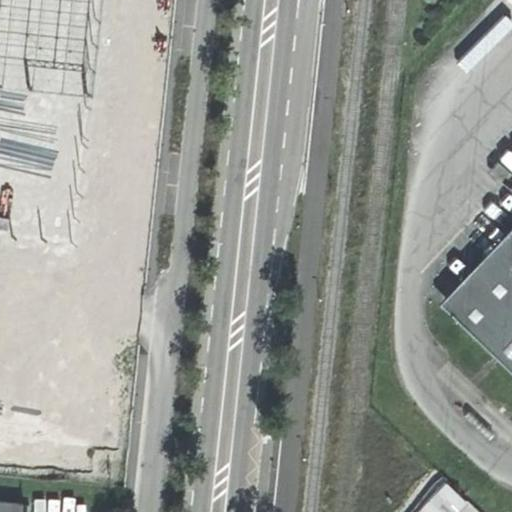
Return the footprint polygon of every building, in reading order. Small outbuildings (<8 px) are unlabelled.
[(0,0),(0,448),(69,455),(83,333),(0,324),(0,0)] [(85,0),(84,21),(125,26),(127,0),(85,0)] [(0,203),(82,207),(83,181),(0,177),(0,203)] [(511,214),(429,300),(441,310),(511,236),(511,214)] [(511,236),(441,310),(511,378),(511,236)] [(0,511),(20,511),(21,502),(0,500),(0,511)]
